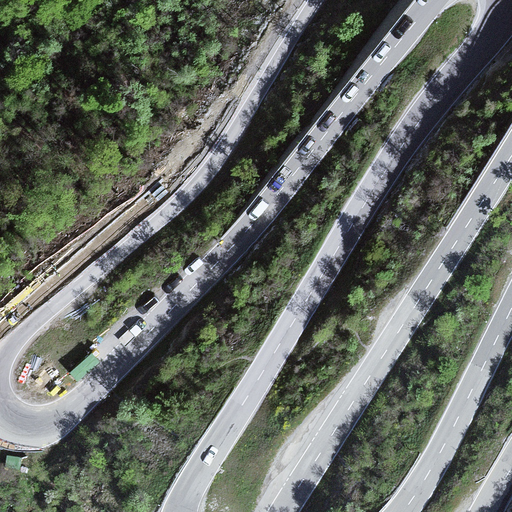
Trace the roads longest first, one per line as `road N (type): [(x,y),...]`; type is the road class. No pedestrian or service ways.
road 1 (secondary): [(0,415),(25,427),(47,425),(85,396),(249,226),(433,0)]
road 2 (secondary): [(508,0),(372,189),(179,511)]
road 3 (secondary): [(308,0),(189,182),(0,346)]
road 4 (secondary): [(282,511),(511,155)]
road 5 (secondary): [(511,307),(402,511)]
